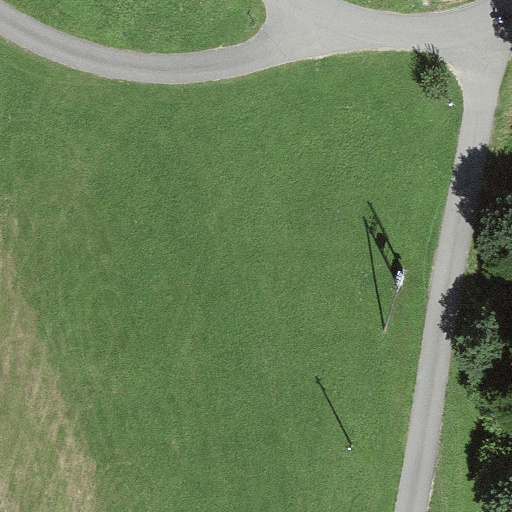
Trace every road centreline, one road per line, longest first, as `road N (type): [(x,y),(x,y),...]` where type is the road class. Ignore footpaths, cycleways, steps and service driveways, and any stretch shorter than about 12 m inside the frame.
road 1 (track): [(490,21),(411,511)]
road 2 (unclassified): [(301,0),(365,29),(403,35),(448,32),(511,8)]
